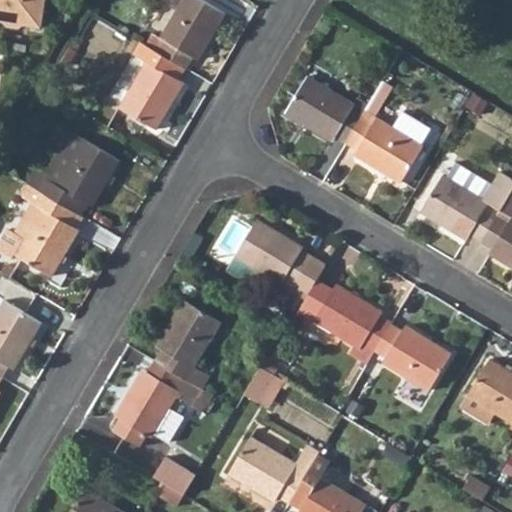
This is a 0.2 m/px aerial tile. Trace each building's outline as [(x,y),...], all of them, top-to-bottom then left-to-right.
[(0,0),(0,22),(3,23),(7,28),(17,29),(22,26),(41,28),(44,0),(0,0)] [(159,52),(186,68),(193,57),(198,60),(224,14),(201,0),(182,0),(160,37),(165,40),(159,52)] [(124,29),(151,44),(159,31),(133,16),(124,29)] [(119,107),(157,130),(184,83),(180,80),(186,68),(159,52),(150,46),(143,58),(146,61),(119,107)] [(62,57),(70,62),(75,54),(67,49),(62,57)] [(346,142),(362,115),(369,104),(357,97),(353,103),(309,77),(287,114),(332,140),(334,135),(346,142)] [(346,142),(359,149),(356,154),(401,182),(423,145),(378,118),(374,123),(362,115),(346,142)] [(45,178),(56,184),(83,139),(72,133),(48,174),(45,178)] [(38,190),(82,216),(88,205),(92,207),(120,160),(83,139),(56,184),(45,178),(38,190)] [(443,174),(420,211),(466,240),(469,235),(480,242),(511,188),(511,177),(502,172),(500,171),(492,184),(456,162),(447,176),(443,174)] [(502,172),(511,177),(511,166),(507,164),(502,172)] [(29,184),(38,190),(45,178),(48,174),(38,168),(29,184)] [(38,190),(29,184),(21,197),(32,204),(14,234),(7,230),(0,242),(0,244),(2,252),(11,258),(14,253),(52,276),(78,231),(74,228),(82,216),(38,190)] [(511,188),(480,242),(492,249),(490,254),(511,267),(511,188)] [(281,285),(284,280),(296,287),(312,259),(301,252),(304,247),(258,219),(236,258),(281,285)] [(281,285),(292,292),(296,287),(284,280),(281,285)] [(367,365),(375,351),(391,324),(379,316),(382,312),(337,285),(315,321),(355,346),(351,354),(367,365)] [(0,376),(2,378),(9,367),(14,370),(42,324),(5,302),(0,309),(0,376)] [(153,361),(154,361),(197,387),(205,374),(194,368),(220,323),(183,302),(157,347),(160,350),(153,361)] [(375,351),(387,359),(384,363),(429,391),(451,354),(406,327),(404,332),(391,324),(375,351)] [(467,397),(495,414),(511,423),(511,373),(489,360),(467,397)] [(154,361),(147,373),(143,371),(116,416),(119,419),(113,430),(139,446),(146,435),(152,438),(154,435),(170,408),(176,398),(202,413),(212,396),(203,390),(197,387),(154,361)] [(243,395),(257,403),(273,375),(264,370),(260,367),(243,395)] [(197,387),(203,390),(210,377),(205,374),(197,387)] [(467,397),(460,409),(488,425),(495,414),(467,397)] [(154,435),(165,442),(181,415),(170,408),(154,435)] [(288,504),(305,476),(294,470),(297,465),(250,438),(229,474),(274,501),(277,497),(288,504)] [(385,442),(379,452),(381,454),(380,456),(402,470),(403,467),(407,469),(413,460),(410,457),(385,442)] [(288,504),(301,511),(300,511),(361,511),(365,506),(321,479),(330,463),(318,454),(310,467),(305,476),(288,504)] [(154,477),(167,484),(184,495),(196,475),(166,458),(154,477)] [(294,470),(305,476),(310,467),(299,461),(297,465),(294,470)] [(463,489),(482,501),(490,487),(470,476),(463,489)] [(121,511),(85,491),(72,511),(121,511)]
